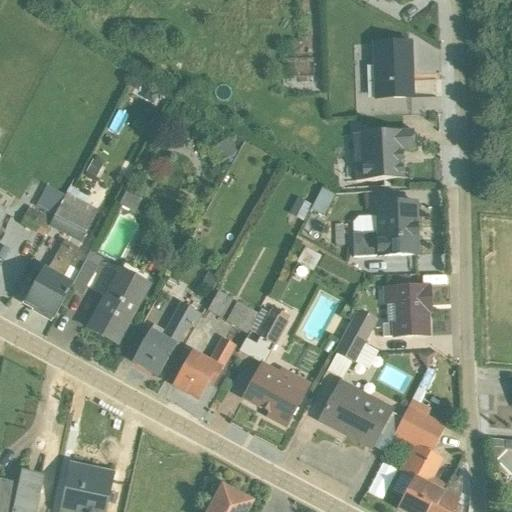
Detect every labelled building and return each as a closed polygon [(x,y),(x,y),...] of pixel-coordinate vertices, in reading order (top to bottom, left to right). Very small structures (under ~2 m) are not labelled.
[(370,48),(371,104),(410,102),(407,46),(370,48)] [(351,139),(353,186),(401,183),(400,154),(412,153),(411,135),(351,139)] [(91,163),(85,175),(95,181),(102,168),(91,163)] [(84,207),(87,201),(68,190),(67,191),(48,230),(78,246),(95,212),(84,207)] [(334,200),(321,191),(309,214),(323,221),(323,220),(334,200)] [(124,195),(117,207),(132,215),(139,203),(124,195)] [(309,209),(296,202),(288,217),(301,224),(309,209)] [(31,204),(19,227),(42,239),(54,216),(31,204)] [(351,227),(352,261),(415,259),(413,208),(373,209),(373,220),(356,221),(351,227)] [(78,252),(62,243),(46,272),(43,270),(24,306),(34,311),(33,313),(48,322),(49,320),(52,322),(77,274),(68,269),(78,252)] [(303,251),(294,266),(311,275),(319,259),(303,251)] [(101,262),(88,255),(69,293),(80,299),(85,291),(104,301),(87,332),(115,347),(147,287),(117,270),(115,273),(105,268),(102,272),(97,270),(101,262)] [(190,298),(188,301),(162,288),(159,295),(178,306),(160,338),(150,332),(131,365),(157,380),(175,349),(177,350),(177,349),(188,329),(193,331),(206,307),(190,298)] [(381,329),(381,341),(425,340),(425,334),(427,333),(427,325),(425,324),(424,308),(428,307),(427,291),(381,293),(381,309),(385,309),(386,329),(381,329)] [(230,303),(217,295),(206,314),(220,322),(230,303)] [(256,317),(235,305),(224,324),(246,337),(256,317)] [(248,334),(255,338),(254,339),(258,341),(254,347),(244,342),(237,355),(260,368),(261,366),(263,366),(269,355),(265,353),(269,347),(274,349),(287,325),(286,324),(288,320),(271,311),(269,315),(267,315),(266,316),(259,313),(248,334)] [(376,324),(356,314),(344,336),(364,347),(376,324)] [(334,358),(325,374),(340,383),(349,366),(352,368),(353,367),(367,374),(376,356),(363,349),(364,347),(344,336),(332,357),(334,358)] [(172,389),(196,403),(204,388),(210,391),(220,373),(221,374),(234,350),(220,342),(207,363),(191,354),(172,389)] [(265,420),(284,430),(308,387),(280,371),(278,375),(261,366),(241,402),(267,416),(265,420)] [(391,413),(339,384),(318,424),(370,452),(371,451),(381,456),(399,422),(389,417),(391,413)] [(428,456),(444,429),(425,420),(429,413),(411,403),(391,441),(411,452),(398,476),(399,477),(391,494),(403,501),(397,511),(427,511),(428,511),(430,511),(432,511),(446,490),(432,482),(442,464),(428,456)] [(511,445),(488,444),(493,494),(496,494),(495,462),(503,454),(511,454),(511,445)] [(86,476),(86,473),(69,469),(68,470),(58,511),(104,511),(112,477),(94,472),(93,477),(86,476)] [(0,511),(35,511),(43,478),(20,473),(17,487),(0,482),(0,511)] [(427,511),(452,511),(459,499),(460,485),(452,481),(432,511),(430,511),(428,511),(427,511)] [(245,511),(248,506),(221,492),(210,511),(245,511)]
